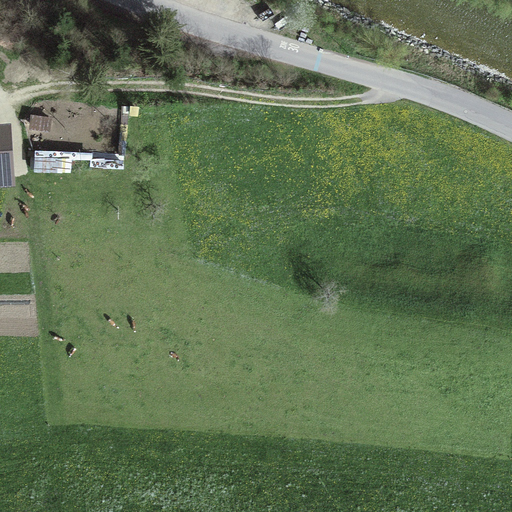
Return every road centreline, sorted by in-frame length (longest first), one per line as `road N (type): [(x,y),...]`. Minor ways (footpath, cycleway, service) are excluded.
road 1 (track): [(389,80),(369,98),(330,102),(120,84),(58,85),(0,102)]
road 2 (unclassified): [(135,0),(389,80),(511,131)]
